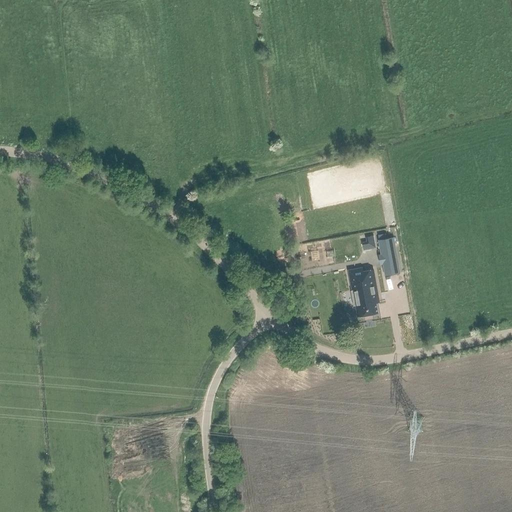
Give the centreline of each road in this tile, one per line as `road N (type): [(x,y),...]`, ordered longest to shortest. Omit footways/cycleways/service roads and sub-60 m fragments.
road 1 (tertiary): [(268,314),(167,215),(71,166),(0,151)]
road 2 (tertiary): [(268,314),(302,340),(356,360),(511,334)]
road 3 (unclassified): [(213,511),(207,401),(228,359),(268,314)]
